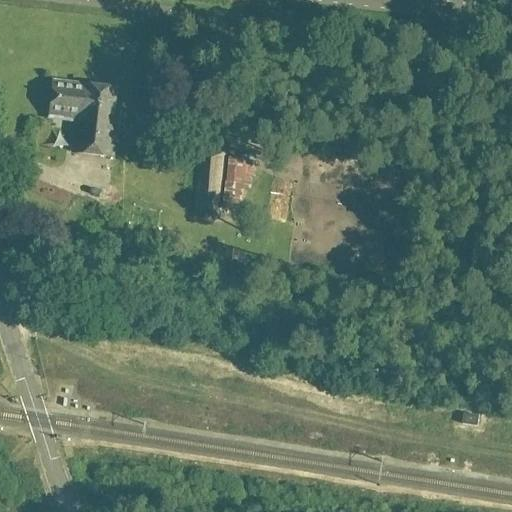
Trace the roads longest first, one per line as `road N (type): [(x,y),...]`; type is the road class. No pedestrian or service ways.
road 1 (tertiary): [(67,511),(0,302)]
road 2 (tertiary): [(511,16),(366,0)]
